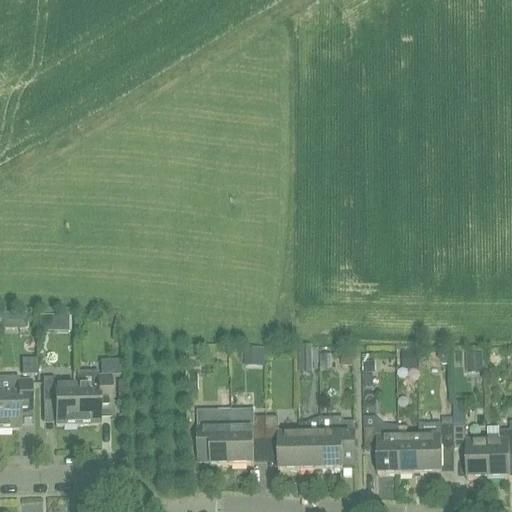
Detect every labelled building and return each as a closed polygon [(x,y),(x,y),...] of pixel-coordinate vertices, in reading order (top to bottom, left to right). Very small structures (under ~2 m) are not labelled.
[(1,327),(12,327),(12,314),(1,314),(1,327)] [(312,375),(311,351),(311,347),(299,347),(299,375),(312,375)] [(263,366),(264,351),(244,350),(244,366),(263,366)] [(416,355),(401,355),(401,370),(416,370),(416,355)] [(466,355),(467,374),(482,374),(481,355),(466,355)] [(331,365),(331,356),(319,356),(319,365),(331,365)] [(363,363),(363,374),(374,374),(374,363),(363,363)] [(75,389),(75,427),(99,427),(98,420),(110,419),(109,377),(98,378),(98,373),(76,374),(77,389),(75,389)] [(197,390),(197,376),(188,376),(188,390),(197,390)] [(0,379),(0,431),(19,431),(19,428),(31,428),(31,382),(19,382),(19,379),(0,379)] [(55,428),(75,427),(75,389),(55,389),(55,380),(43,380),(43,403),(54,403),(55,428)] [(231,467),(253,467),(253,446),(264,446),(264,418),(263,411),(231,412),(231,428),(230,428),(231,467)] [(452,419),(453,452),(465,451),(466,481),(486,480),(486,441),(464,442),(464,427),(462,427),(461,412),(454,411),(453,419),(452,419)] [(231,467),(230,428),(231,428),(231,412),(196,412),(197,444),(209,443),(210,467),(231,467)] [(277,445),(278,473),(299,473),(299,434),(278,434),(277,418),(264,418),(264,446),(277,445)] [(320,433),(319,433),(320,472),(342,472),(342,448),(354,447),(354,423),(343,424),(343,419),(320,420),(320,433)] [(377,477),(398,476),(397,437),(385,438),(385,428),(376,419),(363,419),(364,453),(377,452),(377,477)] [(453,452),(452,419),(442,419),(442,427),(440,427),(440,426),(419,427),(419,437),(420,476),(442,475),(441,452),(453,452)] [(486,441),(486,480),(510,480),(509,455),(511,455),(511,423),(510,423),(510,431),(498,431),(498,441),(486,441)] [(320,472),(319,433),(308,434),(308,424),(298,424),(299,434),(299,473),(320,472)] [(420,476),(419,437),(408,437),(407,428),(397,428),(397,437),(398,476),(420,476)]
